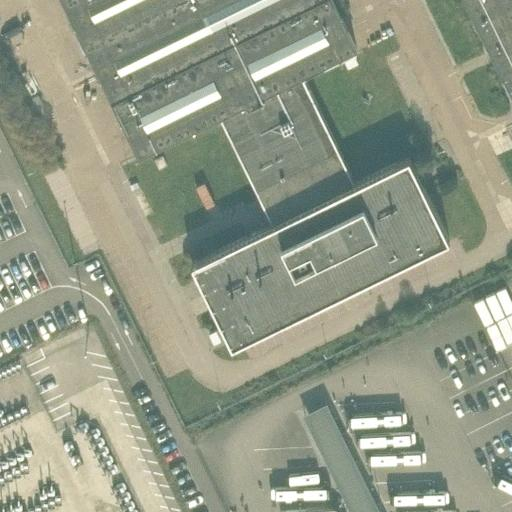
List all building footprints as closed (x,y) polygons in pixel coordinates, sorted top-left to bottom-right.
[(232,343),(450,236),(409,154),(355,181),(301,72),(355,46),(332,0),(62,0),(137,153),(219,113),(272,222),(192,261),(232,343)] [(511,0),(466,0),(511,92),(511,0)] [(393,275),(286,321),(291,333),(398,288),(393,275)] [(470,431),(466,431),(506,511),(511,511),(511,406),(507,409),(507,405),(501,393),(503,414),(470,431)] [(330,400),(309,411),(332,454),(353,444),(330,400)] [(388,477),(380,478),(384,511),(442,511),(436,455),(386,461),(388,477)]
